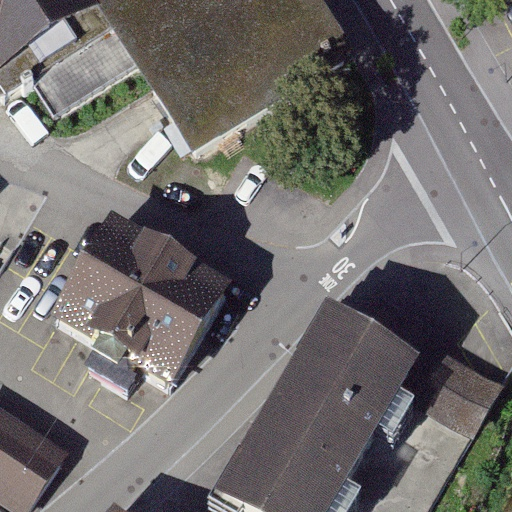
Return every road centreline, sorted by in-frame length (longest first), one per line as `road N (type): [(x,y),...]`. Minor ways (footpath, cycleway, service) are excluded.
road 1 (residential): [(483,164),(421,200),(84,511)]
road 2 (secondary): [(483,164),(390,0)]
